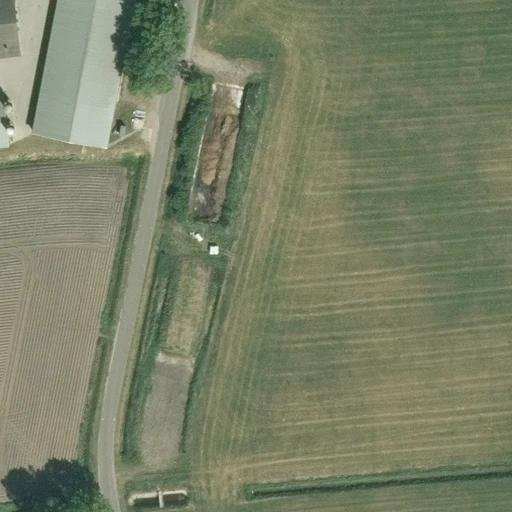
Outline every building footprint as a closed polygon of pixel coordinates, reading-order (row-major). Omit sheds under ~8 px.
[(0,0),(0,58),(21,56),(14,0),(0,0)] [(58,0),(33,132),(108,146),(135,0),(58,0)] [(239,113),(245,91),(228,87),(222,108),(239,113)] [(4,92),(0,92),(0,146),(10,146),(4,92)] [(221,121),(220,132),(236,133),(236,122),(221,121)]
